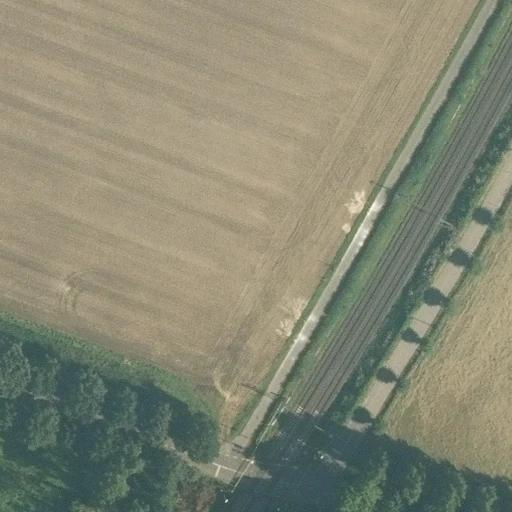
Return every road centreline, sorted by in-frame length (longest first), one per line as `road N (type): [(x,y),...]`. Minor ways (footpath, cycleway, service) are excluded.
road 1 (unclassified): [(0,385),(255,473),(299,482),(317,475),(511,159)]
road 2 (track): [(220,463),(486,0)]
